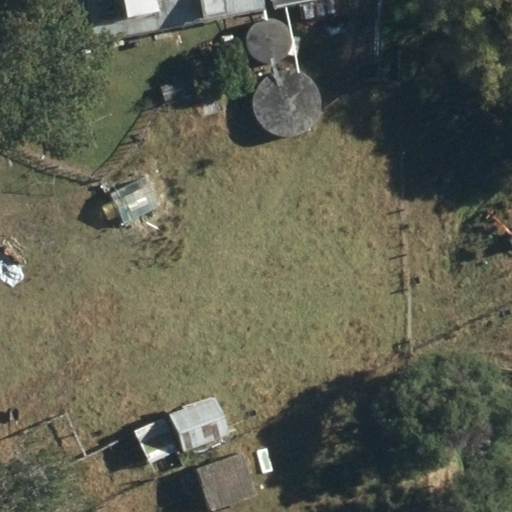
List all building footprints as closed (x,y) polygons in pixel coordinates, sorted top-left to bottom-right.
[(59,0),(69,51),(156,36),(157,41),(192,34),(193,38),(215,35),(214,30),(254,23),(249,0),(59,0)] [(344,0),(266,0),(269,17),(345,4),(344,0)] [(207,410),(163,427),(177,463),(221,447),(207,410)] [(173,464),(160,430),(133,440),(146,475),(173,464)] [(237,454),(177,475),(190,511),(221,511),(253,501),(237,454)]
